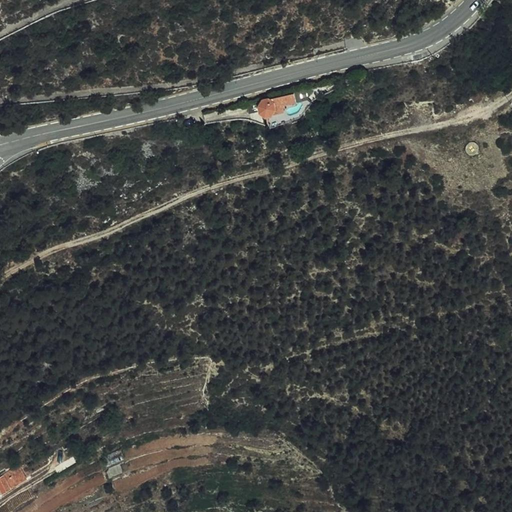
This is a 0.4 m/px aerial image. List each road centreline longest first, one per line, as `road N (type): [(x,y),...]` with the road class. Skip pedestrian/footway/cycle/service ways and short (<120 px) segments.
road 1 (track): [(0,279),(194,193),(472,116),(511,93)]
road 2 (secondary): [(0,146),(418,42),(475,0)]
road 3 (track): [(360,56),(344,44),(154,86),(0,101)]
